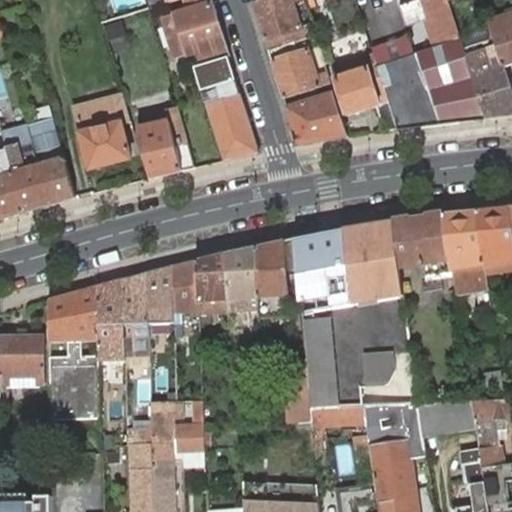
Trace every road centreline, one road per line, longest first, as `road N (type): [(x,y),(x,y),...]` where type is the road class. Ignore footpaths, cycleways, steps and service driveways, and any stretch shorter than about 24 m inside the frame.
road 1 (secondary): [(292,193),(0,268)]
road 2 (secondary): [(511,162),(292,193)]
road 3 (residential): [(236,0),(292,193)]
